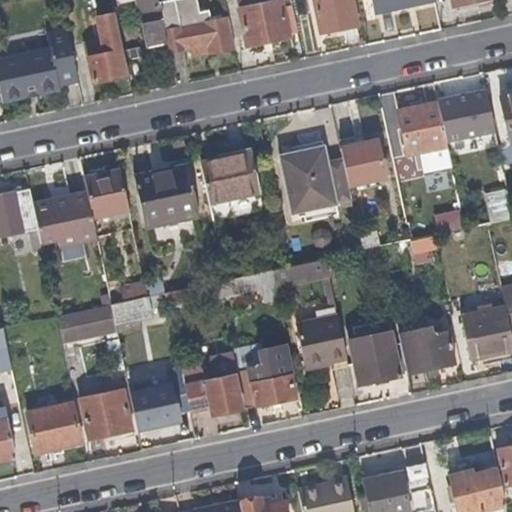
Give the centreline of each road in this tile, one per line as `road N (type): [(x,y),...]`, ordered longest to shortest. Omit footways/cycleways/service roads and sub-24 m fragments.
road 1 (residential): [(0,155),(511,41)]
road 2 (residential): [(0,509),(511,398)]
